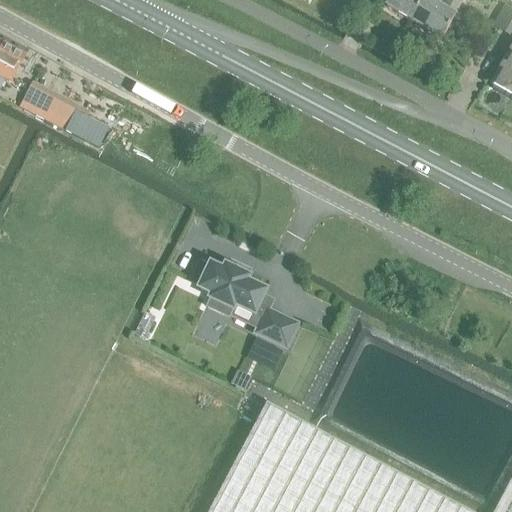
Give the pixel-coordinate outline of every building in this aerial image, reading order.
[(388,0),(384,8),(408,23),(421,0),(388,0)] [(421,0),(408,23),(426,33),(426,35),(434,40),(435,38),(441,42),(456,17),(454,16),(463,0),(445,0),(441,9),(424,0),(421,0)] [(471,0),(471,1),(485,9),(491,0),(471,0)] [(510,39),(511,34),(511,9),(504,5),(491,28),(510,39)] [(0,77),(10,83),(24,57),(0,43),(0,77)] [(511,45),(488,85),(511,99),(511,45)] [(68,126),(78,108),(32,83),(22,101),(68,126)] [(88,118),(84,131),(104,138),(109,126),(88,118)] [(246,279),(238,275),(225,269),(225,271),(223,270),(221,273),(209,267),(207,270),(198,265),(190,284),(199,288),(197,291),(210,297),(208,301),(210,302),(206,309),(227,319),(231,312),(232,313),(234,309),(261,321),(255,336),(285,350),(296,327),(267,313),(272,303),(262,299),(265,293),(246,284),(247,281),(245,281),(246,279)] [(145,315),(134,336),(145,341),(156,320),(145,315)] [(327,353),(332,338),(303,327),(297,342),(327,353)] [(236,373),(230,386),(245,394),(251,381),(236,373)] [(511,511),(511,480),(495,511),(464,511),(305,427),(266,406),(209,511),(511,511)]
